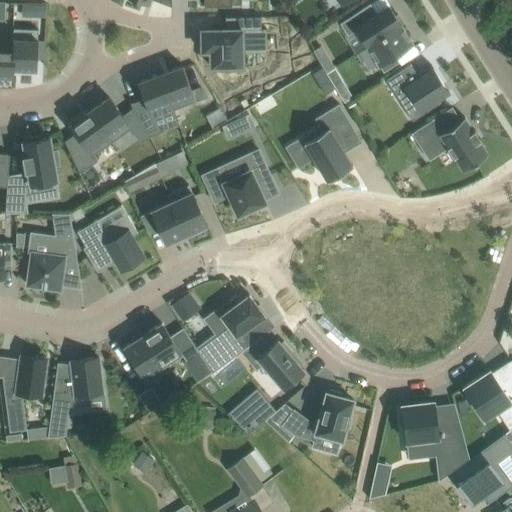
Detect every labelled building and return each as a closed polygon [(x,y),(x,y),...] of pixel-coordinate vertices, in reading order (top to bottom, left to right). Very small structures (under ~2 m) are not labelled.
[(370,2),(340,22),(348,34),(356,29),(367,45),(401,24),(395,14),(389,5),(377,12),(370,2)] [(34,5),(33,16),(45,17),(45,5),(34,5)] [(224,28),(201,28),(201,49),(210,49),(210,64),(218,64),(218,68),(241,68),(241,51),(264,50),(264,28),(259,28),(259,16),(224,17),(224,28)] [(413,42),(401,24),(367,45),(384,71),(398,61),(394,55),(413,42)] [(15,39),(0,37),(0,76),(13,77),(13,69),(15,39)] [(38,39),(15,39),(13,69),(37,70),(38,39)] [(328,56),(320,61),(327,72),(335,67),(328,56)] [(410,64),(386,80),(395,93),(405,87),(422,112),(450,93),(432,67),(418,76),(410,64)] [(182,65),(160,73),(173,109),(196,101),(191,89),(182,65)] [(341,79),(335,67),(327,72),(333,83),(341,79)] [(144,98),(131,103),(133,108),(147,132),(155,129),(152,119),(174,111),(173,109),(160,73),(138,82),(144,98)] [(201,85),(191,89),(196,101),(207,96),(201,85)] [(109,96),(90,110),(112,142),(130,129),(140,142),(149,136),(147,132),(133,108),(123,115),(109,96)] [(322,131),(307,140),(309,142),(317,155),(314,157),(314,156),(313,157),(327,181),(352,166),(339,143),(354,134),(358,142),(361,140),(339,103),(315,118),(323,130),(322,131)] [(76,132),(65,140),(80,173),(97,160),(93,155),(112,142),(90,110),(71,124),(76,132)] [(249,114),(238,119),(243,131),(254,126),(249,114)] [(433,118),(410,133),(419,148),(438,136),(460,171),(488,153),(464,116),(442,131),(433,118)] [(24,159),(20,159),(21,167),(24,167),(24,170),(26,170),(28,185),(58,180),(56,165),(59,164),(57,150),(53,151),(51,135),(40,137),(40,135),(26,137),(27,139),(20,140),(24,159)] [(218,167),(202,174),(214,201),(229,194),(238,215),(265,202),(264,199),(256,181),(271,175),(258,148),(242,156),(247,166),(223,177),(218,167)] [(0,185),(7,187),(8,176),(10,154),(0,152),(0,185)] [(165,158),(155,163),(161,176),(171,171),(165,158)] [(136,175),(125,180),(130,191),(141,186),(136,175)] [(188,184),(168,194),(171,201),(187,234),(194,230),(195,233),(206,228),(204,226),(207,224),(188,184)] [(7,194),(6,212),(16,212),(20,212),(21,195),(7,194)] [(171,201),(151,210),(166,243),(187,234),(171,201)] [(122,205),(77,231),(86,246),(83,247),(97,271),(116,261),(121,269),(144,255),(132,235),(138,232),(122,205)] [(80,207),(71,213),(75,221),(85,215),(80,207)] [(3,212),(3,219),(16,220),(16,212),(6,212),(3,212)] [(32,251),(27,284),(60,289),(63,265),(78,263),(70,213),(51,212),(56,240),(50,241),(48,253),(32,251)] [(11,242),(0,241),(0,277),(3,278),(3,264),(11,264),(11,242)] [(197,346),(195,347),(212,373),(241,351),(261,336),(270,329),(269,328),(265,332),(257,321),(265,314),(258,305),(249,293),(243,298),(239,293),(216,309),(229,327),(217,336),(199,349),(197,346)] [(181,353),(162,322),(143,334),(162,365),(181,353)] [(511,338),(504,327),(500,342),(507,354),(511,350),(511,338)] [(162,365),(143,334),(124,346),(148,384),(167,372),(162,365)] [(261,336),(241,351),(257,369),(263,364),(283,388),(304,370),(291,354),(293,352),(283,340),(281,342),(277,338),(269,346),(261,336)] [(2,376),(8,430),(25,429),(22,398),(23,394),(41,396),(47,357),(21,353),(18,377),(2,376)] [(210,371),(198,354),(186,362),(197,379),(210,371)] [(69,379),(56,377),(48,437),(66,435),(71,395),(88,393),(88,398),(103,396),(98,356),(71,359),(73,378),(69,379)] [(489,369),(463,386),(485,419),(497,411),(509,429),(511,426),(511,383),(503,389),(491,372),(489,369)] [(151,385),(138,393),(149,410),(162,402),(151,385)] [(294,409),(282,424),(294,433),(296,434),(314,439),(312,446),(338,453),(341,439),(342,439),(346,425),(349,426),(353,414),(349,413),(353,399),(342,396),(343,392),(330,389),(329,392),(326,392),(318,422),(309,420),(294,409)] [(242,400),(227,414),(248,434),(276,410),(268,400),(253,413),(242,400)] [(434,401),(401,405),(406,442),(436,439),(441,479),(469,459),(460,422),(437,425),(434,401)] [(216,411),(199,409),(198,418),(215,420),(216,411)] [(507,433),(454,470),(455,472),(456,471),(463,481),(458,485),(472,505),(483,497),(487,503),(486,504),(487,506),(511,488),(511,482),(499,464),(511,454),(511,443),(507,436),(508,435),(507,433)] [(241,457),(226,468),(247,496),(262,486),(241,457)] [(78,463),(57,466),(59,477),(65,476),(67,488),(82,485),(78,463)] [(389,478),(374,474),(369,498),(385,494),(389,478)] [(245,511),(262,511),(256,500),(243,508),(245,511)] [(193,511),(187,503),(173,511),(193,511)]
